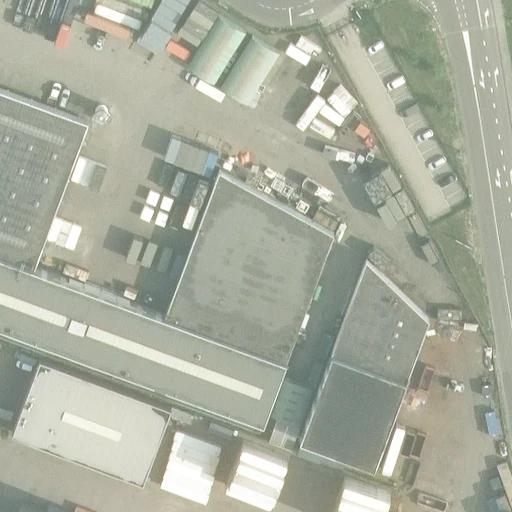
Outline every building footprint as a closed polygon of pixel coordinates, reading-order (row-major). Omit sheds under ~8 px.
[(219,15),(187,66),(214,83),(246,32),(219,15)] [(252,36),(221,87),(247,103),(279,52),(252,36)] [(310,71),(320,46),(299,37),(289,63),(310,71)] [(0,253),(35,267),(88,120),(0,87),(0,253)] [(220,169),(166,315),(287,359),(334,231),(220,169)] [(128,249),(139,252),(141,244),(147,246),(150,235),(134,229),(128,249)] [(170,267),(180,271),(188,248),(178,245),(170,267)] [(287,359),(166,315),(35,267),(0,253),(0,336),(260,433),(287,359)] [(375,465),(429,318),(367,258),(325,371),(313,367),(305,389),(316,394),(300,438),(375,465)] [(172,407),(40,358),(12,433),(144,482),(172,407)] [(220,486),(278,502),(298,425),(291,423),(293,415),(279,411),(271,441),(238,433),(235,445),(177,430),(167,468),(221,482),(220,486)] [(365,492),(361,505),(372,508),(371,511),(378,511),(383,497),(365,492)]
